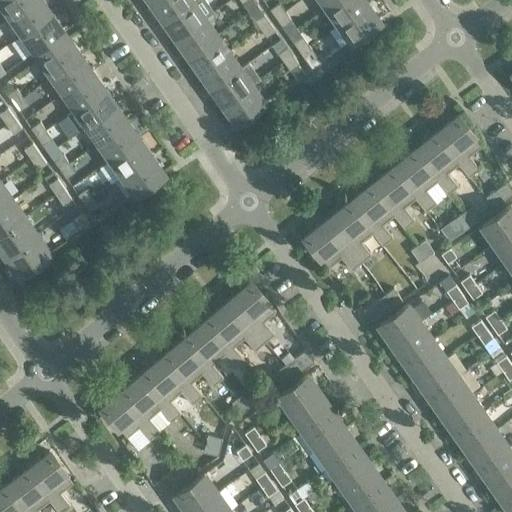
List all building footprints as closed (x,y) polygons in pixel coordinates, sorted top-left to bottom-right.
[(34,0),(0,0),(0,2),(10,17),(34,0)] [(51,13),(41,0),(34,0),(10,17),(22,34),(51,13)] [(193,1),(192,0),(158,0),(152,4),(161,17),(163,16),(166,20),(193,1)] [(366,3),(364,0),(335,0),(326,7),(337,23),(366,3)] [(204,17),(193,1),(166,20),(168,23),(166,25),(175,38),(204,17)] [(278,3),(269,9),(275,17),(284,11),(278,3)] [(379,21),(366,3),(337,23),(350,41),(379,21)] [(290,19),(284,11),(275,17),(281,26),(290,19)] [(63,31),(51,13),(22,34),(34,51),(63,31)] [(268,22),(263,14),(253,20),(259,28),(268,22)] [(216,34),(204,17),(175,38),(185,51),(187,49),(189,53),(216,34)] [(274,30),(268,22),(259,28),(265,37),(274,30)] [(228,51),(216,34),(189,53),(192,57),(190,58),(199,71),(228,51)] [(302,36),(293,42),(298,51),(308,44),(302,36)] [(80,55),(68,37),(39,58),(51,75),(80,55)] [(313,53),(308,44),(298,51),(304,59),(313,53)] [(292,55),(286,47),(277,53),(283,62),(292,55)] [(240,67),(228,51),(199,71),(208,84),(210,83),(213,86),(240,67)] [(92,72),(80,55),(51,75),(63,92),(92,72)] [(298,64),(292,55),(283,62),(289,70),(298,64)] [(248,61),(240,67),(213,86),(215,90),(213,91),(222,104),(251,84),(260,78),(248,61)] [(103,88),(92,72),(63,92),(75,109),(103,88)] [(264,102),(251,84),(222,104),(232,117),(234,116),(237,121),(264,102)] [(16,88),(7,94),(12,103),(22,96),(16,88)] [(115,105),(103,88),(75,109),(86,125),(115,105)] [(27,105),(22,96),(12,103),(18,111),(27,105)] [(127,122),(115,105),(86,125),(98,142),(127,122)] [(14,117),(7,107),(0,112),(0,115),(6,123),(14,117)] [(457,114),(434,132),(459,163),(458,164),(468,177),(479,168),(469,155),(481,145),(457,114)] [(21,127),(14,117),(6,123),(13,134),(21,127)] [(39,121),(30,128),(36,136),(45,130),(39,121)] [(139,138),(127,122),(98,142),(110,159),(139,138)] [(51,138),(45,130),(36,136),(42,144),(51,138)] [(459,163),(434,132),(413,149),(437,180),(436,181),(447,194),(458,185),(447,172),(458,164),(459,163)] [(150,155),(139,138),(110,159),(122,175),(150,155)] [(39,153),(32,143),(24,149),(31,159),(39,153)] [(437,180),(413,149),(391,166),(416,197),(415,198),(425,211),(436,202),(426,189),(436,181),(437,180)] [(46,163),(39,153),(31,159),(38,169),(46,163)] [(63,155),(54,161),(59,169),(69,163),(63,155)] [(163,173),(150,155),(122,175),(134,193),(163,173)] [(74,171),(69,163),(59,169),(65,178),(74,171)] [(416,197),(391,166),(369,184),(394,215),(393,215),(403,228),(414,219),(404,207),(415,198),(416,197)] [(64,188),(57,178),(48,184),(55,194),(64,188)] [(485,196),(494,209),(511,195),(511,186),(508,181),(485,196)] [(0,206),(11,199),(0,182),(0,206)] [(394,215),(369,184),(348,201),(372,232),(382,245),(393,237),(382,224),(393,215),(394,215)] [(71,198),(64,188),(55,194),(62,204),(71,198)] [(86,188),(77,194),(83,203),(92,196),(86,188)] [(98,205),(92,196),(83,203),(89,211),(98,205)] [(0,233),(24,216),(11,199),(0,206),(0,233)] [(372,232),(348,201),(326,218),(361,262),(371,254),(361,241),(372,232)] [(511,230),(511,206),(510,204),(481,225),(494,243),(511,230)] [(470,207),(463,212),(471,225),(479,219),(470,207)] [(471,225),(463,212),(455,217),(464,230),(471,225)] [(72,219),(81,231),(89,225),(81,213),(72,219)] [(36,234),(24,216),(0,233),(0,247),(6,256),(36,234)] [(361,262),(326,218),(304,236),(328,267),(341,257),(351,270),(361,262)] [(511,257),(511,230),(494,243),(507,261),(511,257)] [(49,253),(36,234),(6,256),(7,257),(6,258),(7,259),(7,258),(11,263),(3,268),(11,280),(49,253)] [(425,239),(417,244),(426,256),(433,251),(425,239)] [(426,256),(417,244),(410,249),(419,262),(426,256)] [(447,263),(456,256),(450,247),(441,254),(447,263)] [(80,258),(73,249),(61,257),(68,267),(80,258)] [(469,274),(460,281),(466,290),(475,283),(469,274)] [(250,280),(228,299),(264,342),(274,333),(263,321),(275,311),(250,280)] [(481,292),(475,283),(466,290),(472,299),(481,292)] [(461,293),(455,284),(446,291),(452,300),(461,293)] [(393,288),(386,293),(394,305),(402,300),(393,288)] [(394,305),(386,293),(363,309),(371,321),(394,305)] [(467,302),(461,293),(452,300),(458,308),(467,302)] [(264,342),(228,299),(207,317),(232,347),(233,346),(244,338),(254,350),(264,342)] [(420,322),(407,303),(378,324),(391,342),(420,322)] [(494,310),(485,316),(491,325),(500,319),(494,310)] [(232,347),(207,317),(186,335),(211,365),(212,364),(222,355),(233,368),(244,359),(233,346),(232,347)] [(506,328),(500,319),(491,325),(497,334),(506,328)] [(486,328),(480,320),(471,326),(477,335),(486,328)] [(433,340),(420,322),(391,342),(404,360),(433,340)] [(492,337),(486,328),(477,335),(483,344),(492,337)] [(211,365),(186,335),(165,352),(190,383),(191,382),(201,373),(212,386),(223,377),(212,364),(211,365)] [(445,357),(433,340),(404,360),(416,378),(445,357)] [(314,362),(306,349),(284,365),(291,378),(314,362)] [(190,383),(165,352),(144,370),(169,400),(170,400),(180,391),(191,404),(202,395),(191,382),(190,383)] [(511,364),(505,355),(496,362),(502,371),(511,364)] [(458,375),(445,357),(416,378),(429,396),(458,375)] [(511,377),(511,365),(511,364),(502,371),(508,380),(511,377)] [(291,378),(284,365),(275,371),(284,383),(291,378)] [(169,400),(144,370),(122,388),(148,418),(149,418),(159,409),(170,421),(181,412),(170,400),(169,400)] [(320,393),(307,374),(278,394),(291,413),(320,393)] [(470,393),(458,375),(429,396),(441,413),(470,393)] [(148,418),(122,388),(101,407),(126,437),(138,427),(149,439),(159,430),(149,418),(148,418)] [(246,392),(238,397),(247,409),(254,404),(246,392)] [(332,410),(320,393),(291,413),(303,431),(332,410)] [(483,411),(470,393),(441,413),(454,431),(483,411)] [(247,409),(238,397),(231,402),(240,414),(247,409)] [(345,428),(332,410),(303,431),(316,448),(345,428)] [(495,428),(483,411),(454,431),(466,449),(495,428)] [(253,427),(244,433),(250,442),(259,435),(253,427)] [(357,446),(345,428),(316,448),(329,466),(357,446)] [(508,446),(495,428),(466,449),(479,466),(508,446)] [(207,434),(205,443),(219,447),(222,438),(207,434)] [(265,444),(259,435),(250,442),(256,451),(265,444)] [(219,447),(205,443),(203,451),(217,455),(219,447)] [(251,453),(245,444),(236,451),(242,460),(251,453)] [(370,464),(357,446),(329,466),(341,484),(370,464)] [(511,469),(511,452),(508,446),(479,466),(491,484),(511,469)] [(48,451),(26,468),(50,500),(49,500),(57,511),(60,511),(70,505),(60,492),(72,482),(48,451)] [(162,477),(170,489),(193,473),(184,461),(162,477)] [(278,462),(269,468),(275,477),(284,471),(278,462)] [(383,481),(370,464),(341,484),(354,502),(383,481)] [(50,500),(26,468),(4,485),(24,511),(40,511),(38,508),(49,500),(50,500)] [(511,469),(491,484),(504,502),(511,495),(511,469)] [(290,480),(284,471),(275,477),(281,486),(290,480)] [(270,481),(264,472),(255,478),(261,487),(270,481)] [(187,511),(217,492),(204,473),(175,494),(187,511)] [(276,489),(270,481),(261,487),(267,496),(276,489)] [(376,511),(395,499),(383,481),(354,502),(360,511),(376,511)] [(24,511),(4,485),(0,487),(0,511),(24,511)] [(225,511),(229,509),(217,492),(187,511),(225,511)] [(303,498),(294,504),(299,511),(301,511),(309,506),(303,498)] [(404,511),(395,499),(376,511),(404,511)]
